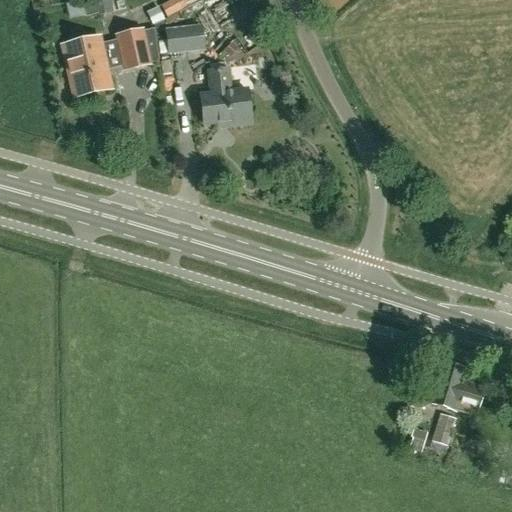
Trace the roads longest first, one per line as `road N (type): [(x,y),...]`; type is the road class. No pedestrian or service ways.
road 1 (primary): [(357,292),(0,184)]
road 2 (unclassified): [(357,292),(377,224),(376,188),(293,0)]
road 3 (primary): [(511,345),(357,292)]
